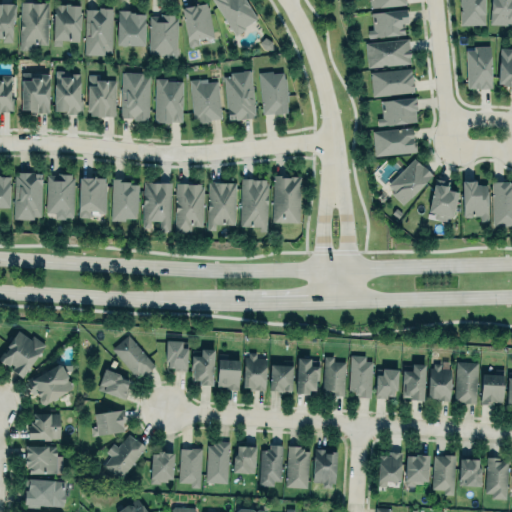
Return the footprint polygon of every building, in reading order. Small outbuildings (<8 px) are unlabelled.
[(19,0),(48,0),(47,44),(36,44),(35,49),(18,49),(19,0)] [(212,0),(224,18),(222,19),(224,22),(226,20),(235,33),(244,27),(243,26),(256,17),(245,0),(212,0)] [(403,4),(402,0),(368,0),(369,8),(403,4)] [(457,0),(483,0),(483,23),(459,23),(457,0)] [(511,0),(511,23),(488,23),(488,0),(511,0)] [(0,36),(1,36),(1,40),(11,41),(11,18),(15,18),(15,3),(12,3),(12,1),(0,1),(0,36)] [(53,2),(52,45),(61,45),(61,38),(68,38),(68,40),(78,40),(78,28),(80,28),(80,11),(79,11),(79,3),(71,3),(71,1),(64,1),(64,2),(53,2)] [(181,5),(188,3),(195,3),(200,1),(206,1),(206,5),(208,5),(214,36),(205,37),(205,35),(198,37),(199,43),(188,45),(181,5)] [(370,11),(372,28),(367,29),(368,37),(404,32),(403,23),(401,24),(400,20),(406,20),(405,7),(370,11)] [(84,8),(83,54),(111,55),(112,8),(84,8)] [(144,45),(144,11),(116,11),(116,44),(144,45)] [(149,14),(149,22),(149,23),(149,24),(149,25),(148,52),(166,52),(166,56),(177,57),(178,16),(174,16),(175,12),(160,11),(159,14),(149,14)] [(364,41),(366,66),(409,64),(408,39),(364,41)] [(465,49),(466,87),(490,86),(489,44),(473,44),(473,49),(465,49)] [(498,46),(511,47),(511,54),(511,87),(508,87),(507,81),(497,81),(498,46)] [(368,70),(408,67),(412,89),(371,96),(368,70)] [(54,69),(54,81),(53,81),(53,101),(54,101),(53,109),(65,109),(65,112),(78,112),(78,111),(81,111),(81,97),(78,97),(79,72),(71,72),(71,75),(62,74),(63,69),(54,69)] [(258,71),(263,113),(273,111),(274,113),(287,111),(286,100),(288,100),(285,76),(284,77),(283,71),(272,72),(272,69),(258,71)] [(146,118),(146,115),(148,115),(149,74),(141,74),(141,71),(129,70),(123,70),(123,71),(121,71),(120,115),(121,116),(134,116),(133,118),(141,119),(141,118),(146,118)] [(253,118),(251,71),(223,73),(225,119),(253,118)] [(21,72),(21,106),(29,106),(29,109),(34,110),(34,111),(48,112),(49,72),(41,72),(40,76),(29,75),(29,72),(21,72)] [(114,115),(115,79),(99,78),(99,74),(87,73),(86,110),(88,110),(88,113),(114,115)] [(0,110),(10,111),(11,78),(0,77),(0,110)] [(221,117),(217,80),(199,81),(198,77),(189,78),(193,118),(196,117),(197,122),(210,120),(210,118),(221,117)] [(181,79),(154,79),(153,121),(181,122),(181,79)] [(380,99),(415,95),(417,108),(415,108),(416,120),(377,125),(376,117),(382,116),(380,99)] [(372,129),(374,154),(417,150),(415,139),(413,139),(412,126),(372,129)] [(414,156),(388,183),(394,189),(391,191),(402,202),(431,173),(414,156)] [(16,170),(41,171),(40,215),(32,215),(32,218),(12,218),(13,173),(15,173),(16,170)] [(0,206),(8,207),(9,174),(0,173),(0,206)] [(47,175),(46,210),(65,211),(65,214),(71,215),(73,176),(70,176),(70,173),(58,173),(57,175),(47,175)] [(78,175),(77,216),(82,217),(89,217),(89,210),(96,211),(96,212),(105,213),(106,180),(104,180),(104,175),(97,174),(92,173),(92,175),(90,174),(81,174),(78,175)] [(272,173),(280,173),(280,175),(289,175),(289,174),(300,174),(299,221),(271,221),(272,173)] [(112,177),(110,220),(125,221),(125,218),(136,218),(138,183),(129,182),(129,180),(121,180),(121,177),(112,177)] [(240,177),(265,177),(265,181),(267,181),(266,231),(259,230),(259,225),(239,225),(240,177)] [(435,177),(449,180),(447,189),(448,189),(449,188),(457,190),(451,215),(449,217),(446,216),(445,219),(433,217),(435,211),(428,209),(435,177)] [(461,179),(474,179),(474,183),(479,183),(486,183),(487,219),(480,219),(480,214),(471,214),(471,215),(465,216),(463,214),(461,179)] [(143,180),(171,181),(169,230),(158,230),(159,219),(149,219),(149,226),(141,226),(143,180)] [(174,181),(181,180),(187,182),(192,180),(201,181),(201,224),(189,224),(190,230),(173,228),(174,181)] [(207,180),(214,180),(214,181),(225,181),(226,181),(235,182),(234,224),(215,223),(214,230),(206,229),(207,180)] [(491,180),(508,180),(509,181),(511,181),(511,224),(491,224),(491,180)] [(21,376),(44,343),(32,335),(30,338),(17,329),(6,344),(8,345),(4,351),(2,349),(0,352),(0,360),(1,361),(1,362),(2,363),(3,363),(4,362),(8,364),(9,362),(12,364),(10,368),(21,376)] [(153,363),(126,334),(110,349),(137,378),(153,363)] [(186,340),(165,340),(165,369),(185,369),(186,340)] [(212,383),(213,348),(199,348),(199,355),(191,355),(190,382),(212,383)] [(263,388),(253,388),(253,390),(248,390),(248,386),(242,386),(243,355),(248,355),(248,351),(256,352),(255,357),(265,357),(263,388)] [(323,354),(321,389),(331,390),(331,394),(343,395),(346,360),(333,359),(333,355),(323,354)] [(351,354),(365,355),(365,360),(372,360),(370,397),(368,397),(368,396),(356,395),(356,392),(354,392),(354,389),(349,389),(351,354)] [(308,392),(308,388),(315,388),(315,379),(318,379),(319,364),(310,363),(310,356),(296,355),(295,391),(308,392)] [(215,387),(237,388),(238,359),(217,358),(215,387)] [(456,360),(453,400),(474,402),(477,361),(456,360)] [(25,378),(37,371),(38,373),(56,362),(60,363),(67,374),(66,379),(70,380),(71,383),(70,387),(44,403),(40,402),(37,399),(38,395),(36,391),(31,394),(25,382),(27,381),(25,378)] [(270,362),(268,388),(280,389),(280,391),(290,392),(290,388),(291,388),(292,363),(270,362)] [(402,368),(401,395),(410,396),(410,398),(423,398),(424,363),(412,362),(412,369),(402,368)] [(429,366),(427,396),(433,396),(433,400),(438,400),(439,399),(448,399),(450,368),(440,367),(441,362),(432,362),(432,366),(429,366)] [(381,373),(382,366),(398,367),(396,388),(394,388),(393,394),(386,394),(386,397),(374,396),(376,372),(381,373)] [(104,367),(97,382),(98,383),(96,388),(103,391),(103,390),(124,398),(129,386),(126,385),(128,379),(120,376),(118,372),(104,367)] [(481,372),(479,402),(492,403),(493,400),(501,400),(503,373),(481,372)] [(93,412),(94,425),(90,425),(91,435),(96,434),(96,433),(123,430),(121,421),(124,421),(123,408),(93,412)] [(27,439),(59,438),(58,412),(32,413),(32,423),(26,423),(27,439)] [(127,433),(134,438),(135,438),(145,445),(119,478),(102,464),(109,455),(104,451),(112,441),(117,446),(127,433)] [(216,440),(216,442),(212,442),(212,444),(206,444),(204,481),(226,482),(229,440),(216,440)] [(29,471),(54,471),(54,446),(46,446),(46,444),(24,444),(24,455),(24,462),(26,462),(26,465),(29,465),(29,471)] [(236,444),(236,452),(232,455),(232,470),(253,471),(255,445),(236,444)] [(258,483),(280,484),(281,444),(268,444),(268,449),(259,449),(258,483)] [(306,487),(308,447),(286,446),(284,486),(306,487)] [(200,448),(178,447),(177,482),(189,482),(189,487),(199,487),(200,448)] [(335,449),(313,448),(311,481),(320,481),(320,486),(333,487),(335,449)] [(149,482),(149,476),(150,451),(156,452),(157,449),(162,449),(162,451),(172,451),(171,477),(166,477),(166,480),(159,480),(159,483),(149,482)] [(388,450),(400,450),(399,480),(386,479),(385,484),(378,484),(378,479),(378,478),(378,461),(379,461),(379,454),(388,454),(388,450)] [(406,454),(404,484),(414,484),(414,483),(422,483),(422,479),(427,480),(428,453),(415,452),(415,454),(406,454)] [(431,489),(442,489),(442,494),(453,494),(454,454),(432,454),(431,489)] [(483,496),(505,497),(507,457),(485,456),(483,496)] [(479,486),(480,459),(460,458),(458,484),(479,486)] [(23,477),(26,477),(27,476),(64,479),(63,492),(65,492),(65,502),(63,502),(63,506),(39,505),(39,507),(23,506),(23,503),(21,503),(23,477)] [(115,511),(114,511),(146,511),(137,498),(134,498),(130,501),(130,504),(126,503),(115,511)]
